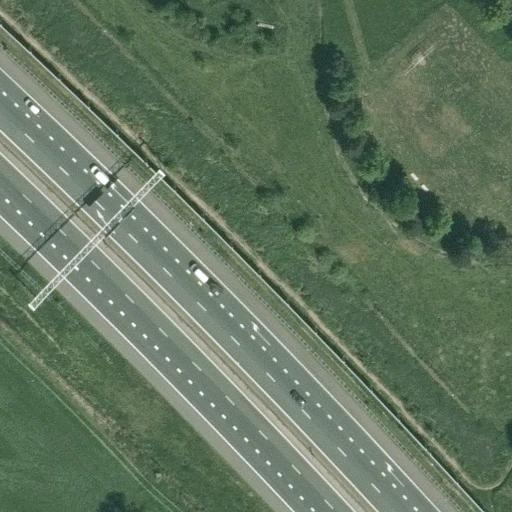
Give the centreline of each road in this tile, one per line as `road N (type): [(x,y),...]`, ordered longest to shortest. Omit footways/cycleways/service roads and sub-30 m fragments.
road 1 (motorway): [(394,511),(201,306),(0,112)]
road 2 (motorway): [(0,174),(333,511)]
